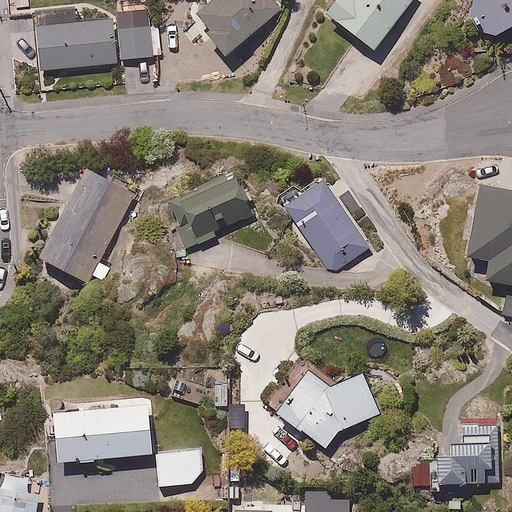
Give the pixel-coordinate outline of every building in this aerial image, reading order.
[(206,32),(225,54),(280,8),(273,0),(209,0),(200,8),(203,12),(201,15),(211,28),(206,32)] [(364,48),(400,0),(324,0),(316,11),(364,48)] [(511,0),(464,0),(451,7),(471,47),(498,34),(511,38),(511,0)] [(118,64),(115,16),(38,21),(41,69),(118,64)] [(161,23),(119,27),(122,58),(164,54),(161,23)] [(136,190),(86,162),(39,256),(87,282),(92,273),(105,280),(113,265),(99,258),(136,190)] [(233,168),(169,197),(184,223),(176,226),(189,254),(224,238),(218,225),(252,210),(233,168)] [(366,250),(366,241),(324,177),(286,203),(328,266),(339,269),(366,250)] [(511,189),(482,184),(478,214),(468,213),(462,256),(479,258),(476,282),(511,287),(511,189)] [(287,370),(264,399),(327,448),(342,428),(383,414),(365,368),(336,379),(306,359),(295,375),(287,370)] [(250,401),(227,400),(226,428),(249,428),(250,401)] [(152,408),(51,410),(52,459),(153,457),(152,408)] [(440,443),(441,480),(508,479),(506,424),(450,425),(451,442),(440,443)] [(160,484),(195,482),(204,469),(203,445),(157,449),(160,484)] [(36,511),(39,499),(0,491),(0,511),(36,511)] [(331,491),(306,491),(305,511),(349,511),(350,500),(331,499),(331,491)]
